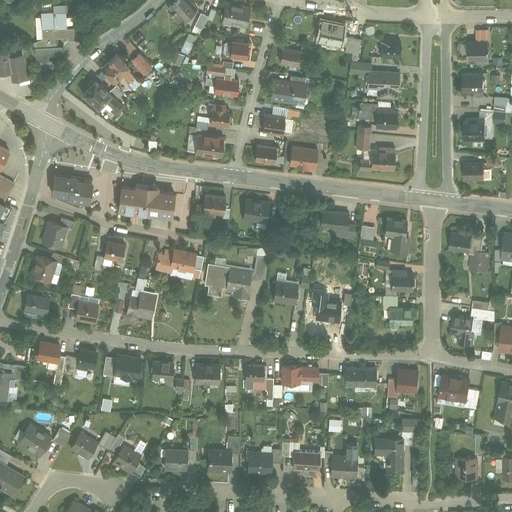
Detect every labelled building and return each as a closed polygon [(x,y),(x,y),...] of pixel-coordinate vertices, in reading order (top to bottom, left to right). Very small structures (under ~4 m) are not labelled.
[(194,9),(186,0),(172,0),(168,4),(173,10),(167,15),(175,25),(194,9)] [(245,27),(249,6),(223,1),(219,22),(245,27)] [(83,26),(65,26),(64,2),(54,2),(54,9),(41,9),(42,43),(32,47),(36,61),(49,61),(49,54),(62,54),(62,45),(57,45),(57,37),(64,36),(65,44),(84,43),(83,26)] [(211,21),(215,11),(209,9),(206,16),(205,19),(211,21)] [(206,16),(198,12),(192,25),(200,29),(206,16)] [(320,19),(316,41),(338,45),(339,41),(343,24),(320,19)] [(474,29),(474,40),(487,41),(488,29),(474,29)] [(347,36),(346,42),(345,46),(343,52),(350,54),(353,38),(347,36)] [(397,59),(398,37),(381,36),(380,58),(397,59)] [(356,54),(359,39),(353,38),(350,54),(349,60),(355,61),(356,54)] [(230,40),(230,41),(226,41),(223,42),(222,44),(221,51),(222,54),(224,55),(228,56),(228,58),(246,60),(248,42),(230,40)] [(467,40),(466,61),(487,62),(487,41),(474,40),(467,40)] [(298,49),(298,51),(312,53),(313,46),(307,45),(299,44),(298,49)] [(280,46),(278,63),(296,65),(298,51),(298,49),(280,46)] [(7,49),(0,50),(0,72),(8,72),(9,80),(25,78),(21,51),(7,53),(7,49)] [(183,55),(172,50),(167,62),(178,66),(183,55)] [(128,69),(114,53),(105,61),(107,64),(100,70),(111,83),(128,69)] [(150,67),(138,53),(129,61),(141,75),(150,67)] [(355,61),(349,60),(348,60),(347,72),(366,74),(366,71),(369,71),(370,69),(370,63),(355,61)] [(215,63),(207,64),(207,65),(205,65),(204,73),(214,74),(214,76),(232,78),(233,70),(231,69),(231,63),(220,63),(220,68),(215,67),(215,63)] [(366,74),(365,88),(375,89),(375,98),(395,99),(396,90),(398,71),(370,69),(369,71),(366,71),(366,74)] [(482,96),(482,71),(462,70),(461,92),(473,92),(472,96),(482,96)] [(211,92),(235,96),(238,79),(232,78),(214,76),(211,92)] [(499,76),(490,76),(490,84),(498,84),(499,76)] [(108,91),(92,77),(77,94),(95,110),(103,101),(109,94),(110,94),(108,91)] [(269,100),(290,104),(291,97),(302,99),(305,83),(301,83),(288,80),(273,77),(269,100)] [(109,94),(116,101),(122,94),(113,86),(108,91),(110,94),(109,94)] [(118,115),(115,112),(121,106),(116,101),(109,94),(103,101),(111,109),(108,112),(115,118),(118,115)] [(505,98),(495,98),(495,105),(505,106),(505,98)] [(209,103),(208,124),(226,125),(227,107),(224,107),(224,104),(209,103)] [(358,118),(375,118),(375,107),(375,105),(376,105),(376,103),(362,103),(358,103),(358,108),(358,117),(358,118)] [(271,105),(270,113),(283,115),(284,116),(286,108),(271,105)] [(394,128),(395,107),(389,107),(375,107),(375,118),(374,127),(394,128)] [(358,117),(358,108),(350,108),(350,117),(358,117)] [(478,118),(484,118),(484,123),(492,124),(493,112),(485,111),(478,111),(478,118)] [(263,112),(260,131),(280,134),(283,115),(270,113),(263,112)] [(493,112),(492,124),(504,124),(505,113),(493,112)] [(462,121),(462,141),(484,141),(484,123),(484,118),(478,118),(465,118),(465,121),(462,121)] [(187,133),(196,134),(196,131),(197,131),(197,128),(205,129),(206,123),(195,122),(194,128),(187,127),(187,133)] [(367,150),(369,127),(356,125),(354,148),(367,150)] [(194,154),(219,156),(221,134),(197,131),(196,131),(196,134),(194,154)] [(154,153),(155,142),(146,141),(145,152),(154,153)] [(255,142),(252,161),(272,163),(274,147),(274,145),(255,142)] [(0,166),(9,151),(0,145),(0,166)] [(314,170),(316,148),(290,145),(287,167),(294,168),(294,170),(305,171),(306,169),(314,170)] [(376,148),(371,148),(370,164),(369,169),(391,170),(393,147),(376,146),(376,148)] [(278,148),(274,147),(272,163),(281,164),(282,158),(277,157),(278,148)] [(485,160),(465,160),(464,179),(484,180),(485,160)] [(0,173),(0,195),(4,198),(13,181),(0,173)] [(75,176),(51,173),(48,194),(65,196),(64,199),(88,202),(90,180),(75,178),(75,176)] [(115,212),(169,218),(172,192),(157,190),(157,186),(133,183),(132,187),(118,186),(115,212)] [(221,209),(223,196),(202,194),(200,214),(204,214),(203,219),(213,220),(213,215),(221,216),(221,209)] [(4,198),(0,195),(0,233),(3,228),(1,227),(14,203),(4,198)] [(267,200),(243,198),(240,221),(264,224),(267,200)] [(346,211),(325,209),(323,219),(319,219),(318,230),(344,232),(345,223),(346,211)] [(409,219),(387,216),(384,234),(394,236),(392,250),(407,253),(410,234),(407,233),(409,219)] [(59,217),(57,224),(66,227),(66,228),(70,229),(73,222),(59,217)] [(45,220),(38,242),(59,249),(66,228),(66,227),(57,224),(45,220)] [(353,224),(345,223),(344,232),(344,238),(352,239),(353,224)] [(372,241),(374,228),(360,226),(358,239),(372,241)] [(450,231),(447,249),(465,251),(468,252),(471,235),(471,234),(450,231)] [(511,231),(505,231),(503,258),(511,259),(511,231)] [(468,252),(465,251),(465,255),(469,255),(473,255),(474,251),(480,251),(482,237),(471,235),(468,252)] [(120,262),(124,244),(104,240),(101,257),(101,259),(120,262)] [(194,253),(172,249),(171,252),(163,250),(162,255),(156,254),(156,256),(153,256),(151,265),(154,265),(153,271),(169,274),(170,269),(190,273),(194,256),(194,253)] [(487,271),(489,252),(480,251),(474,251),(473,255),(469,255),(468,269),(487,271)] [(50,252),(48,258),(55,261),(66,265),(68,258),(50,252)] [(48,258),(34,254),(26,276),(48,283),(55,261),(48,258)] [(251,270),(250,276),(263,278),(266,257),(255,255),(253,270),(251,270)] [(101,259),(101,257),(94,256),(91,270),(98,272),(101,259)] [(202,257),(194,256),(190,273),(189,278),(197,280),(202,257)] [(212,265),(205,264),(201,286),(205,286),(204,295),(218,298),(220,289),(231,291),(231,296),(246,299),(250,276),(251,270),(222,265),(223,260),(213,258),(212,265)] [(385,270),(387,261),(375,259),(373,270),(383,271),(383,270),(385,270)] [(383,291),(385,291),(394,291),(410,291),(410,272),(405,272),(405,268),(390,268),(390,270),(385,270),(383,270),(383,271),(383,291)] [(145,270),(138,269),(136,276),(143,278),(145,270)] [(271,303),(293,306),(295,287),(295,285),(296,282),(282,280),(283,274),(275,273),(271,303)] [(298,286),(295,285),(295,287),(306,288),(307,276),(300,275),(298,286)] [(67,313),(74,314),(77,295),(79,286),(72,285),(67,313)] [(125,312),(124,315),(125,319),(129,321),(133,320),(135,317),(148,319),(153,293),(137,290),(136,297),(128,296),(126,305),(125,312)] [(24,310),(47,312),(49,294),(26,291),(24,310)] [(340,301),(337,318),(347,319),(350,295),(340,294),(340,301)] [(73,322),(93,325),(97,299),(77,295),(74,314),(73,322)] [(387,306),(395,306),(395,297),(394,297),(385,297),(381,297),(381,309),(387,309),(387,306)] [(313,320),(337,323),(337,318),(340,301),(316,298),(313,320)] [(126,305),(120,304),(121,301),(113,299),(111,312),(119,313),(119,311),(125,312),(126,305)] [(472,316),(477,317),(476,319),(493,321),(495,303),(474,300),(472,316)] [(387,325),(409,326),(409,306),(395,306),(387,306),(387,309),(387,325)] [(454,314),(451,330),(460,331),(459,340),(476,342),(477,331),(475,331),(476,319),(477,317),(472,316),(454,314)] [(511,324),(501,323),(499,336),(497,352),(511,353),(511,324)] [(57,343),(37,340),(34,360),(54,363),(55,355),(57,343)] [(78,347),(76,358),(74,368),(92,371),(95,350),(78,347)] [(120,362),(112,361),(110,373),(135,377),(138,356),(121,353),(120,362)] [(62,356),(55,355),(54,363),(51,384),(58,385),(60,371),(62,356)] [(62,356),(60,371),(73,373),(74,368),(76,358),(63,356),(62,356)] [(226,358),(226,380),(237,380),(238,358),(226,358)] [(171,361),(150,359),(149,380),(170,381),(171,361)] [(216,383),(217,363),(193,362),(193,383),(216,383)] [(10,372),(10,377),(22,379),(23,365),(11,364),(10,372)] [(261,364),(243,364),(243,381),(251,381),(261,381),(261,364)] [(301,380),(301,365),(283,365),(283,381),(301,381),(301,380)] [(319,365),(301,365),(301,380),(319,380),(319,365)] [(376,386),(376,365),(346,365),(346,385),(376,386)] [(420,390),(421,368),(399,367),(398,378),(397,389),(420,390)] [(0,399),(7,400),(10,377),(10,372),(0,371),(0,399)] [(469,376),(441,371),(436,397),(464,402),(467,388),(469,376)] [(181,378),(173,377),(172,390),(180,390),(180,389),(181,379),(181,378)] [(397,389),(398,378),(389,377),(388,395),(397,396),(397,389)] [(189,380),(181,379),(180,389),(188,390),(189,380)] [(511,382),(500,380),(496,398),(499,399),(496,415),(511,418),(511,382)] [(251,394),(251,381),(243,381),(243,394),(251,394)] [(479,390),(467,388),(464,402),(463,407),(475,409),(479,390)] [(396,406),(397,398),(389,397),(388,405),(396,406)] [(163,430),(169,420),(163,416),(157,427),(163,430)] [(400,418),(400,432),(416,432),(416,419),(400,418)] [(186,437),(187,437),(195,437),(194,420),(190,420),(190,433),(186,433),(186,437)] [(326,420),(326,432),(339,433),(340,421),(326,420)] [(36,457),(50,435),(28,421),(21,431),(18,428),(11,438),(15,441),(13,443),(36,457)] [(58,428),(50,439),(61,446),(68,435),(58,428)] [(97,441),(78,430),(67,447),(87,459),(96,443),(97,441)] [(97,441),(96,443),(106,449),(113,437),(103,431),(97,441)] [(113,437),(106,449),(114,453),(120,442),(123,438),(115,434),(113,437)] [(230,448),(230,452),(237,452),(237,437),(225,436),(225,448),(230,448)] [(402,438),(374,437),(374,453),(386,453),(386,469),(401,470),(402,438)] [(132,449),(138,453),(145,443),(138,439),(132,449)] [(279,448),(279,455),(290,456),(292,456),(292,450),(292,442),(279,441),(279,448)] [(132,449),(120,442),(114,453),(108,462),(128,474),(130,470),(139,475),(145,464),(137,459),(140,454),(138,453),(132,449)] [(245,450),(245,473),(269,473),(269,462),(270,448),(270,446),(261,446),(261,448),(258,448),(258,450),(245,450)] [(163,469),(185,470),(186,447),(163,447),(163,449),(163,457),(163,469)] [(206,448),(206,471),(229,472),(230,452),(230,448),(225,448),(206,448)] [(279,448),(270,448),(269,462),(279,462),(279,455),(279,448)] [(0,463),(4,465),(9,456),(0,450),(0,463)] [(318,451),(292,450),(292,456),(290,456),(290,470),(318,471),(318,451)] [(354,455),(330,454),(329,475),(329,478),(353,478),(354,455)] [(511,477),(511,454),(503,454),(504,477),(511,477)] [(457,476),(480,476),(479,455),(457,455),(457,476)] [(0,490),(11,497),(23,476),(4,465),(0,463),(0,490)] [(100,511),(91,507),(91,509),(70,498),(62,511),(100,511)]
